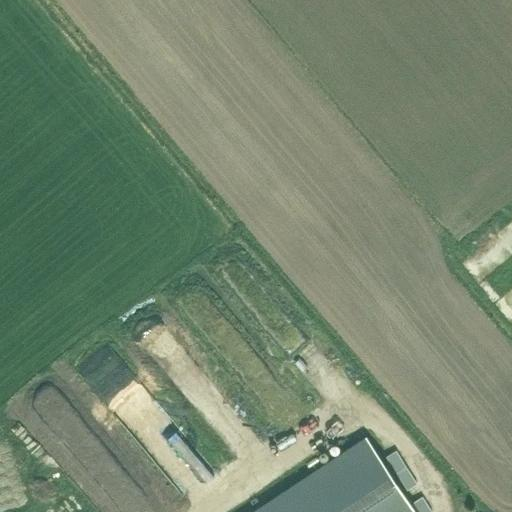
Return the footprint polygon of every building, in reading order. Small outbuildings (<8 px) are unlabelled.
[(140,326),(147,350),(174,342),(167,318),(140,326)] [(258,374),(250,383),(270,400),(277,391),(258,374)] [(189,393),(211,413),(224,399),(203,379),(189,393)] [(149,455),(186,443),(176,413),(139,425),(149,455)] [(415,511),(369,441),(259,511),(415,511)] [(130,486),(143,505),(154,497),(141,479),(130,486)]
